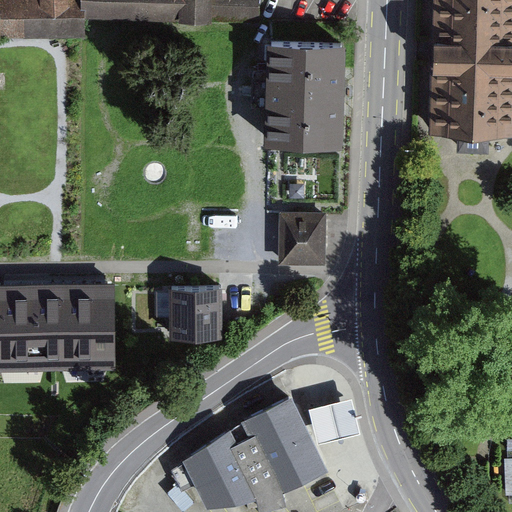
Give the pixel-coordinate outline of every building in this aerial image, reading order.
[(72,15),(71,0),(0,0),(0,28),(26,29),(26,41),(85,42),(85,15),(72,15)] [(243,14),(244,0),(88,0),(88,17),(211,22),(211,13),(243,14)] [(511,0),(437,0),(434,128),(511,129),(511,0)] [(341,41),(272,39),(269,140),(304,140),(339,141),(341,41)] [(327,260),(328,209),(279,208),(278,259),(327,260)] [(0,364),(111,363),(109,278),(0,279),(0,364)] [(220,335),(220,282),(167,282),(167,335),(220,335)] [(268,400),(245,412),(251,427),(239,433),(231,420),(186,451),(211,500),(257,491),(261,507),(287,502),(284,486),(323,466),(288,392),(268,400)] [(353,400),(311,410),(320,444),(362,434),(353,400)]
